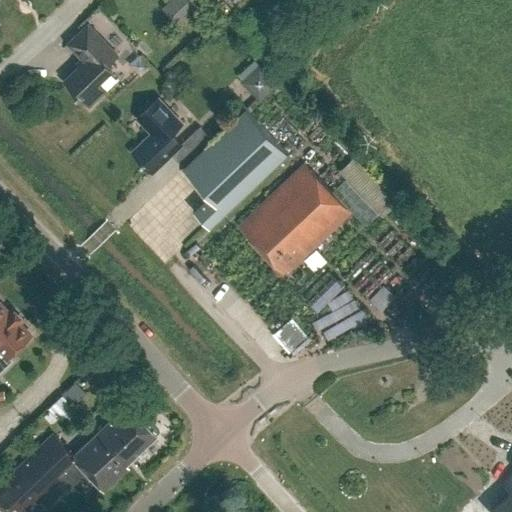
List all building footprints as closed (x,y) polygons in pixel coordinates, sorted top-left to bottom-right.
[(179,25),(205,0),(204,0),(169,0),(162,7),(179,25)] [(108,63),(117,54),(88,24),(68,43),(85,60),(65,79),(77,92),(75,94),(77,96),(79,94),(90,105),(105,91),(97,83),(112,68),(108,63)] [(146,138),(133,150),(141,159),(139,161),(142,164),(144,162),(152,171),(174,151),(186,164),(183,167),(210,195),(195,210),(210,226),(225,211),(288,152),(246,107),(212,139),(200,126),(181,144),(170,133),(182,122),(158,97),(137,117),(154,135),(148,140),(146,138)] [(305,162),(239,225),(279,268),(282,265),(289,272),(352,211),(305,162)] [(31,334),(20,323),(24,319),(12,307),(8,311),(0,302),(0,371),(13,359),(9,355),(31,334)] [(110,419),(97,432),(116,452),(120,448),(130,459),(158,433),(131,405),(113,422),(110,419)] [(0,483),(0,511),(23,511),(26,509),(28,510),(30,508),(29,506),(36,500),(37,501),(62,477),(69,485),(86,469),(105,488),(130,465),(127,462),(130,459),(120,448),(116,452),(97,432),(74,454),(70,450),(52,466),(50,464),(41,473),(38,474),(28,483),(15,469),(0,483)] [(54,433),(15,469),(28,483),(38,474),(41,473),(50,464),(52,466),(70,450),(54,433)] [(511,487),(511,489),(491,509),(493,511),(511,511),(511,473),(505,480),(511,487)]
